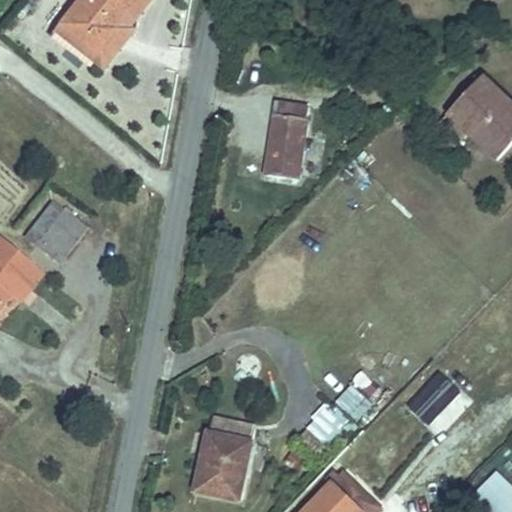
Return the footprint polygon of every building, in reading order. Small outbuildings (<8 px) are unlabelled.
[(76,0),(59,21),(99,54),(114,34),(106,27),(128,0),(76,0)] [(501,111),(472,84),(443,114),(494,160),(511,140),(511,106),(508,103),(501,111)] [(311,104),(277,99),(265,176),(298,181),(311,104)] [(57,193),(32,223),(43,232),(68,202),(57,193)] [(68,202),(43,232),(65,250),(90,220),(68,202)] [(0,299),(10,287),(34,259),(1,231),(0,231),(0,299)] [(36,240),(58,259),(65,250),(43,232),(36,240)] [(34,259),(10,287),(20,296),(44,268),(34,259)] [(462,394),(439,372),(407,406),(430,428),(462,394)] [(348,411),(329,393),(322,400),(342,418),(348,411)] [(249,434),(207,423),(192,480),(234,491),(249,434)] [(352,511),(370,494),(343,468),(299,511),(352,511)] [(467,494),(485,511),(511,511),(511,486),(493,468),(467,494)]
